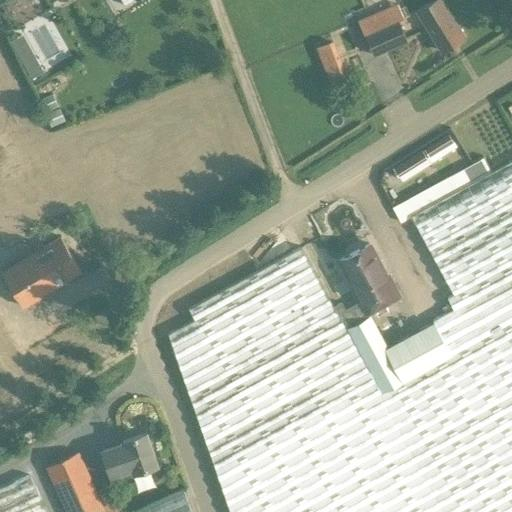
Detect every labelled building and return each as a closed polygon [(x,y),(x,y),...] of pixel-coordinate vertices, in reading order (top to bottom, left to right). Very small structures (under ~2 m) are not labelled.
[(440,0),(432,0),(415,11),(440,51),(463,36),(440,0)] [(362,34),(372,57),(407,41),(397,18),(396,19),(391,6),(362,20),(366,31),(362,34)] [(333,90),(349,84),(333,43),(317,49),(333,90)] [(34,56),(22,62),(30,77),(43,71),(34,56)] [(511,511),(511,160),(411,216),(453,294),(447,298),(453,310),(432,321),(385,348),(366,312),(365,312),(359,302),(345,310),(341,302),(333,306),(332,303),(300,246),(189,308),(194,318),(167,333),(217,476),(230,511),(511,511)] [(0,244),(9,240),(0,220),(0,244)] [(3,272),(24,307),(81,272),(60,237),(3,272)] [(354,292),(359,302),(365,312),(366,312),(399,295),(388,274),(385,274),(369,244),(339,260),(355,291),(354,292)] [(0,399),(83,362),(66,325),(12,349),(0,323),(0,399)] [(132,471),(132,474),(156,466),(146,434),(122,441),(123,444),(102,450),(111,478),(132,471)] [(51,461),(73,511),(108,511),(80,448),(51,461)] [(45,511),(29,475),(0,488),(0,511),(191,511),(183,487),(128,511),(45,511)]
